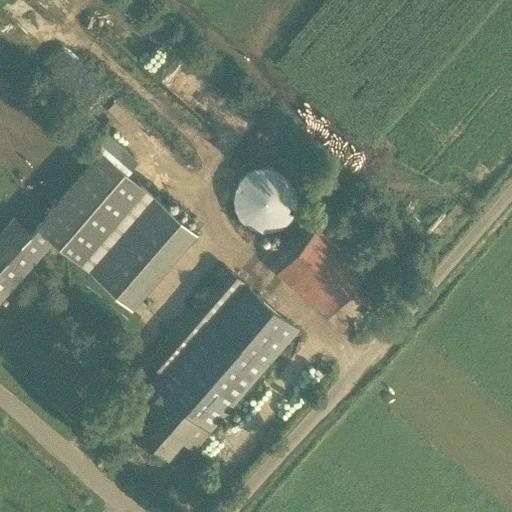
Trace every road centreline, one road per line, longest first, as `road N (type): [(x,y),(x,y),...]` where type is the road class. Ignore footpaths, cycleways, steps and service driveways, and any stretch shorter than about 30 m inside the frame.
road 1 (unclassified): [(225,511),(511,181)]
road 2 (unclassified): [(0,396),(130,511)]
